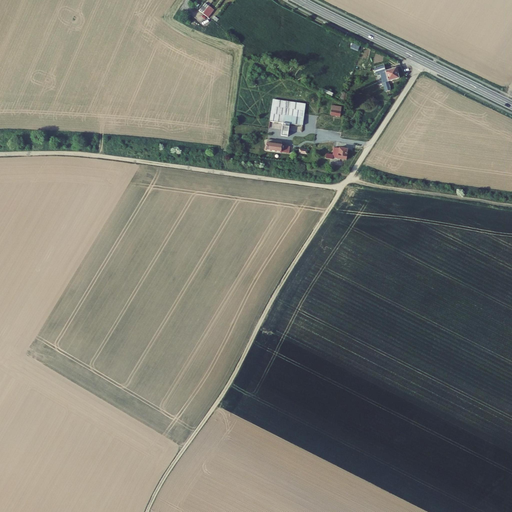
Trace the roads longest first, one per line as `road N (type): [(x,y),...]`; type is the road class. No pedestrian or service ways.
road 1 (track): [(341,188),(146,511)]
road 2 (track): [(341,188),(76,153),(0,153)]
road 3 (residential): [(423,61),(347,181)]
road 4 (tertiary): [(301,0),(423,61)]
